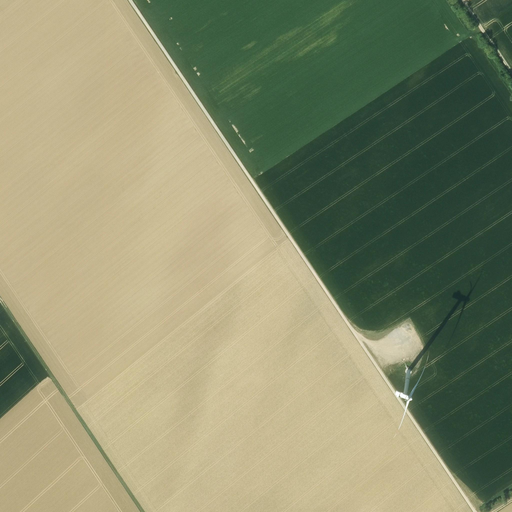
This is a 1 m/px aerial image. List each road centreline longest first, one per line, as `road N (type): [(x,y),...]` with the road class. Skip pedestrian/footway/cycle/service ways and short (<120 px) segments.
road 1 (track): [(474,511),(129,0)]
road 2 (track): [(0,300),(144,511)]
